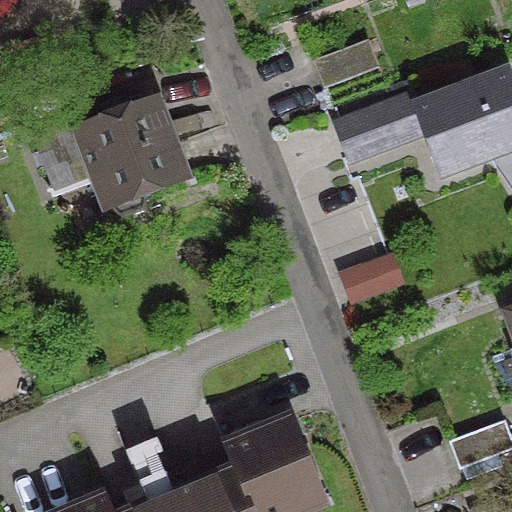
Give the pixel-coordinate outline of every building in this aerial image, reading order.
[(51,60),(42,36),(0,51),(0,52),(9,75),(51,60)] [(318,90),(373,69),(363,41),(307,62),(318,90)] [(511,147),(511,101),(502,75),(410,110),(435,176),(511,147)] [(137,200),(136,197),(179,181),(150,103),(122,114),(117,102),(96,110),(100,122),(72,133),(73,135),(34,149),(44,176),(83,161),(101,210),(108,208),(108,211),(117,219),(137,212),(137,200)] [(332,128),(344,159),(400,138),(389,107),(332,128)] [(405,257),(354,274),(363,301),(415,284),(405,257)] [(502,401),(511,397),(511,312),(501,316),(511,344),(511,348),(486,358),(502,401)] [(220,450),(218,451),(228,474),(229,473),(245,511),(297,511),(321,503),(287,422),(220,450)] [(454,471),(509,450),(499,423),(443,444),(454,471)] [(143,509),(136,511),(245,511),(229,473),(228,474),(218,451),(133,486),(143,509)] [(463,511),(511,511),(511,495),(511,494),(464,511),(463,511)] [(106,511),(101,500),(71,511),(106,511)]
